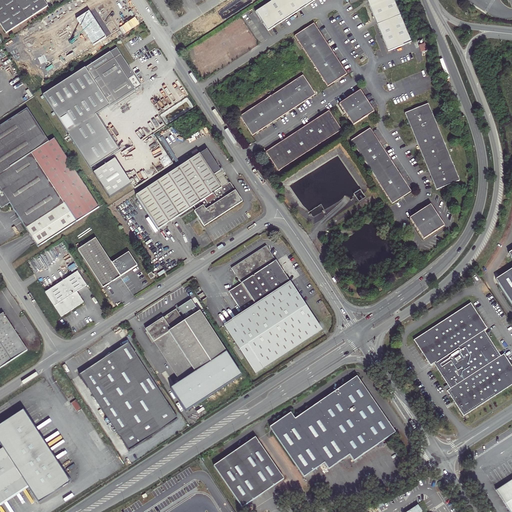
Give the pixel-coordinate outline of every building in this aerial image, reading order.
[(0,0),(0,31),(3,35),(45,8),(40,0),(0,0)] [(99,36),(102,41),(120,30),(111,15),(106,18),(95,0),(80,0),(53,15),(73,51),(99,36)] [(273,0),(256,11),(269,30),(315,0),(273,0)] [(367,0),(389,51),(412,41),(394,0),(367,0)] [(241,18),(225,28),(228,34),(244,24),(241,18)] [(315,23),(295,35),(328,85),(347,73),(342,66),(315,23)] [(141,86),(116,48),(43,96),(68,133),(96,115),(141,86)] [(253,137),(316,95),(314,94),(302,76),(241,118),(253,137)] [(340,104),(353,125),(375,112),(362,91),(340,104)] [(406,113),(437,190),(459,180),(460,180),(429,104),(406,113)] [(0,209),(7,204),(35,247),(97,208),(52,140),(47,143),(25,110),(0,126),(0,209)] [(330,112),(267,151),(279,172),(343,131),(330,112)] [(96,115),(68,133),(91,169),(119,150),(96,115)] [(371,129),(351,141),(392,205),(411,193),(371,129)] [(207,150),(137,195),(159,229),(195,206),(198,210),(196,211),(205,226),(243,201),(231,182),(229,183),(207,150)] [(431,205),(410,219),(424,240),(436,233),(445,227),(444,227),(431,205)] [(79,250),(104,288),(120,277),(112,264),(96,239),(79,250)] [(267,246),(232,269),(242,284),(229,292),(243,313),(223,326),(255,374),(322,330),(267,246)] [(511,250),(505,255),(511,265),(511,268),(493,281),(511,310),(511,250)] [(129,253),(112,264),(120,277),(138,266),(129,253)] [(78,271),(45,292),(62,317),(83,303),(76,293),(87,286),(78,271)] [(471,303),(413,340),(430,366),(433,364),(450,389),(447,391),(462,416),(511,382),(511,366),(503,353),(499,356),(483,331),(487,328),(471,303)] [(175,310),(145,330),(180,384),(174,387),(191,414),(243,379),(197,310),(181,320),(175,310)] [(0,315),(0,368),(25,352),(1,315),(0,315)] [(128,344),(78,377),(128,452),(178,419),(128,344)] [(291,414),(269,427),(301,477),(322,464),(325,469),(346,455),(350,460),(390,432),(357,383),(296,423),(291,414)] [(73,402),(68,405),(74,415),(79,411),(73,402)] [(70,484),(22,412),(0,426),(0,448),(2,451),(0,451),(0,505),(26,488),(38,506),(70,484)] [(254,442),(212,469),(239,511),(281,485),(254,442)] [(511,511),(511,480),(495,492),(506,511),(511,511)]
